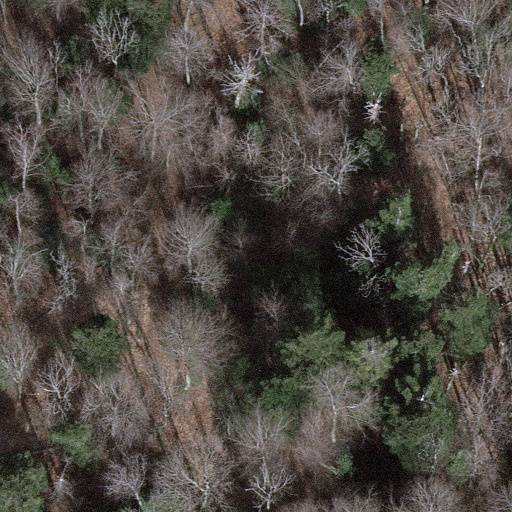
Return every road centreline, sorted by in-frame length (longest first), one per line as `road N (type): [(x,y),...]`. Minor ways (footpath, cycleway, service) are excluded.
road 1 (track): [(154,405),(272,0)]
road 2 (track): [(86,511),(154,405)]
